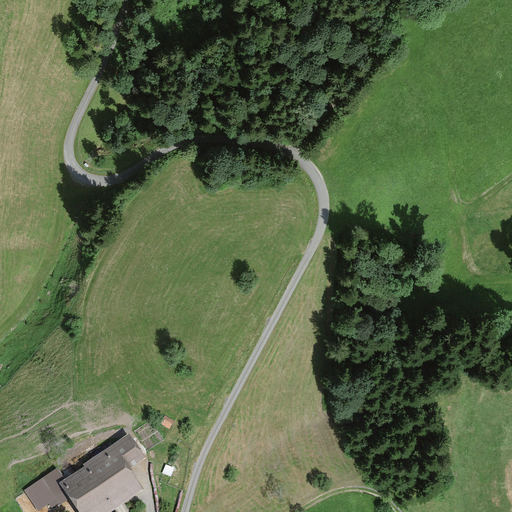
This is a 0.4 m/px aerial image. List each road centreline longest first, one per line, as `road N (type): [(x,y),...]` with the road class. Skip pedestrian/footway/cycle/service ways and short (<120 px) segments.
road 1 (track): [(185,511),(205,452),(316,244),(324,203),(300,157),(249,141),(179,141),(102,177),(74,165),(69,137),(126,0)]
road 2 (track): [(511,176),(480,209),(462,215),(423,43),(411,30),(396,35),(290,151)]
